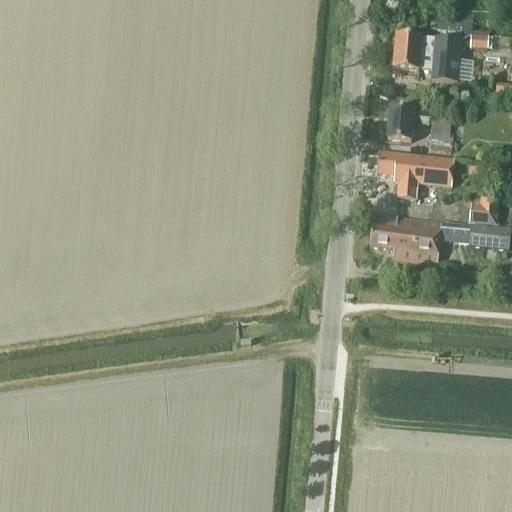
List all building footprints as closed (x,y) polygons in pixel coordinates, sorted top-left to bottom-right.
[(418,73),(418,71),(432,73),(431,82),(457,85),(461,43),(435,41),(421,40),(396,37),(393,71),(418,73)] [(488,39),(470,38),(469,51),(487,52),(487,51),(491,52),(491,41),(488,40),(488,39)] [(429,127),(430,115),(413,113),(413,112),(389,110),(387,142),(411,145),(412,125),(429,127)] [(432,115),(428,155),(451,157),(453,138),(447,138),(449,117),(432,115)] [(377,176),(394,178),(393,183),(450,189),(453,163),(379,155),(377,176)] [(501,178),(502,166),(490,165),(489,177),(501,178)] [(503,198),(511,198),(511,169),(506,169),(503,198)] [(437,212),(437,191),(406,190),(405,211),(437,212)] [(495,228),(499,202),(481,200),(480,209),(471,208),(469,225),(495,228)] [(437,269),(440,237),(440,235),(440,233),(440,230),(441,228),(441,226),(440,226),(373,218),(369,250),(394,252),(392,263),(437,269)] [(509,244),(511,232),(469,228),(468,240),(467,251),(508,255),(509,244)] [(511,281),(496,280),(495,295),(511,295),(511,281)]
